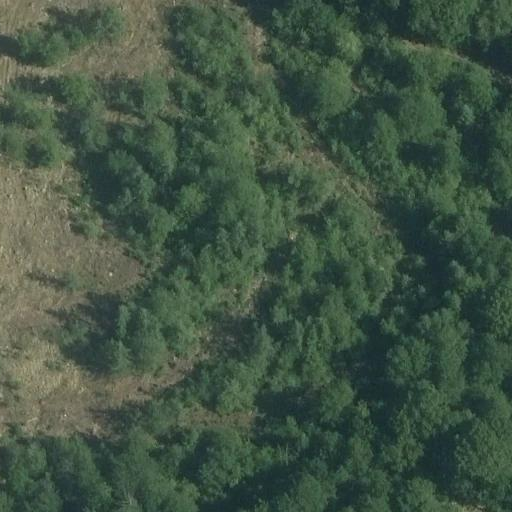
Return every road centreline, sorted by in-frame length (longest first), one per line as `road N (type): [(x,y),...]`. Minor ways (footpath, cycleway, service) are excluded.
road 1 (track): [(328,511),(395,451),(511,377)]
road 2 (track): [(511,68),(344,0)]
